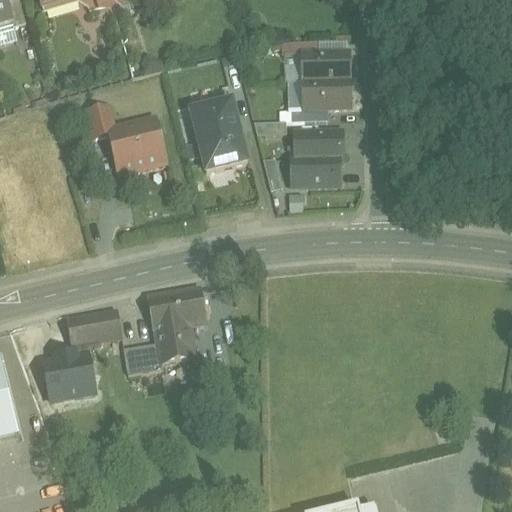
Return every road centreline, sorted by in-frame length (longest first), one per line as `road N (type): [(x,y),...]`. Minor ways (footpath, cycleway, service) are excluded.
road 1 (secondary): [(0,308),(208,259),(381,243)]
road 2 (residential): [(377,0),(381,243)]
road 3 (secondary): [(381,243),(511,254)]
